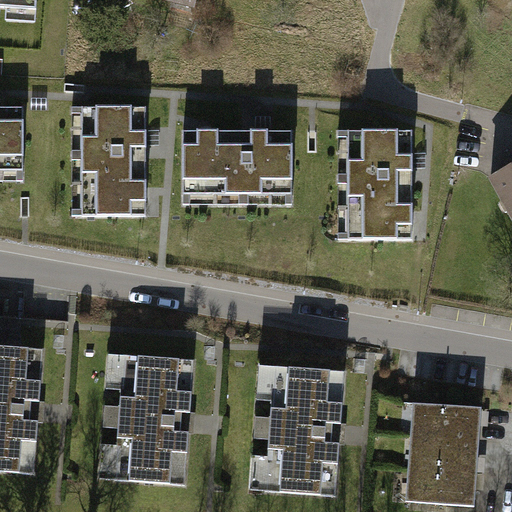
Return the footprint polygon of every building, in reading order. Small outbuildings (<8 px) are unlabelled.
[(0,0),(0,16),(39,19),(40,0),(0,0)] [(0,180),(26,181),(26,107),(0,106),(0,180)] [(73,219),(147,219),(147,107),(73,107),(73,219)] [(337,242),(412,244),(414,132),(340,131),(337,242)] [(295,206),(295,133),(183,133),(183,207),(295,206)] [(511,164),(487,179),(511,223),(511,164)] [(43,352),(0,349),(0,467),(34,470),(43,352)] [(193,365),(109,358),(100,476),(184,482),(193,365)] [(343,376),(259,370),(250,487),(334,493),(343,376)] [(480,399),(406,393),(398,498),(472,504),(480,399)]
